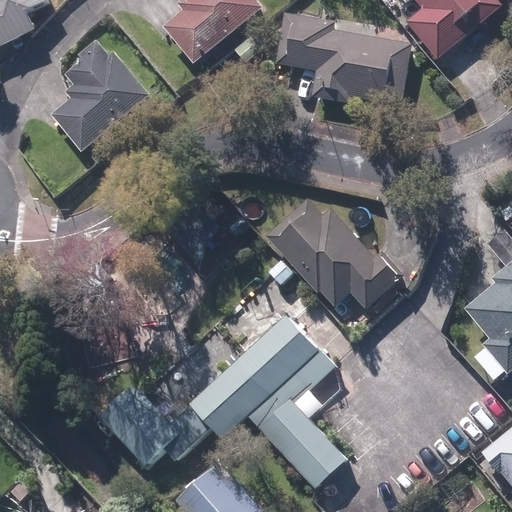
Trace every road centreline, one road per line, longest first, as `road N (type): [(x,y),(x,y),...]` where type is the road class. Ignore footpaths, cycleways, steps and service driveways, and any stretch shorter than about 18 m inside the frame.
road 1 (residential): [(511,132),(443,166),(361,163),(254,143),(213,149),(94,226),(36,240)]
road 2 (residential): [(0,129),(40,50),(89,0)]
